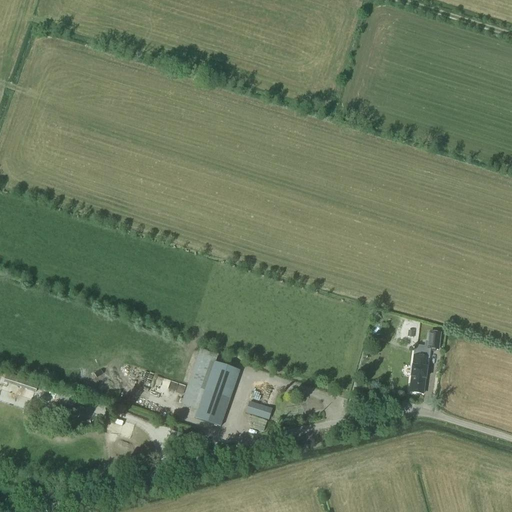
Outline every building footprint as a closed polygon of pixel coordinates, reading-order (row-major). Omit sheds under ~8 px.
[(409,393),(422,395),(426,359),(428,359),(430,350),(437,351),(439,334),(429,333),(428,343),(426,343),(424,356),(423,355),(422,358),(414,357),(409,393)] [(215,363),(195,419),(220,428),(239,372),(215,363)] [(71,413),(76,399),(57,393),(53,407),(71,413)] [(258,406),(254,417),(268,421),(271,410),(258,406)] [(264,452),(257,453),(259,460),(266,458),(278,456),(276,449),(264,452)] [(258,460),(255,450),(224,458),(226,468),(258,460)]
